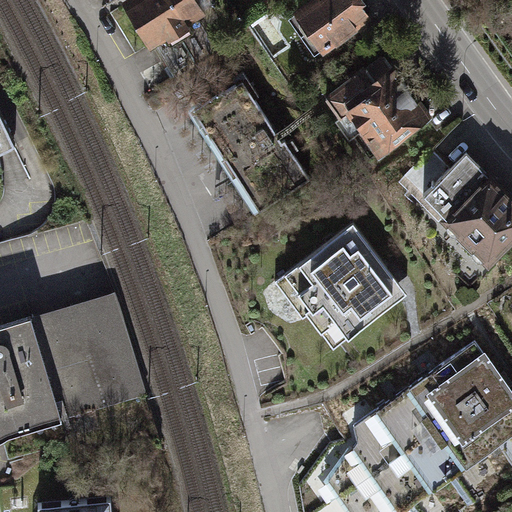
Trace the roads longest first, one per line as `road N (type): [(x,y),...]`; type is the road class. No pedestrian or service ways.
road 1 (residential): [(278,511),(202,252),(140,109),(75,0)]
road 2 (secondary): [(416,0),(511,129)]
